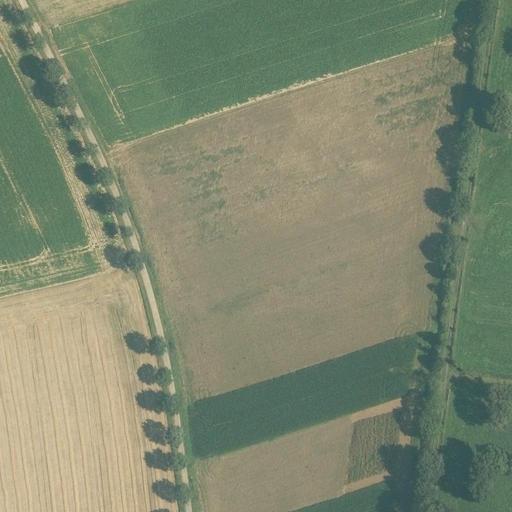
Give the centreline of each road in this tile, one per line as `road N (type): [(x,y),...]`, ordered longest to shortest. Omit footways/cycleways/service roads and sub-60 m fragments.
road 1 (unclassified): [(189,511),(171,382),(129,226),(21,0)]
road 2 (track): [(494,0),(429,511)]
